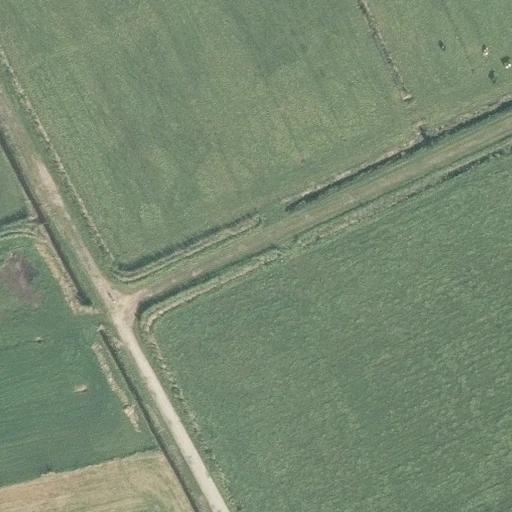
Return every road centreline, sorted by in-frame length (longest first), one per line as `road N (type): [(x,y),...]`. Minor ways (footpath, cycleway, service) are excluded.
road 1 (track): [(511,124),(117,307)]
road 2 (track): [(117,307),(0,89)]
road 3 (track): [(223,511),(117,307)]
